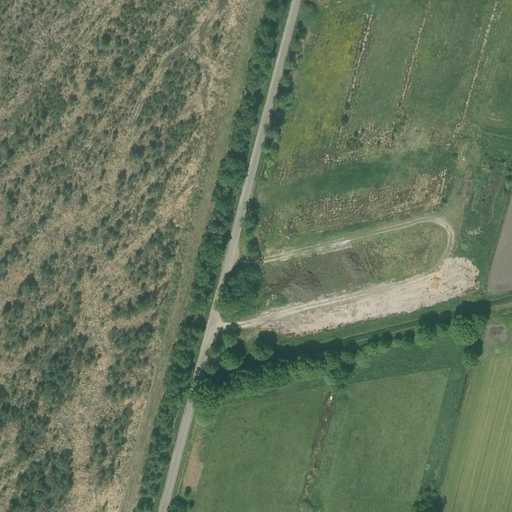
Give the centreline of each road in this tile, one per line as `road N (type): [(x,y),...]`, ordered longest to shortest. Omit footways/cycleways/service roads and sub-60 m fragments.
road 1 (unclassified): [(161,511),(295,0)]
road 2 (track): [(195,384),(511,304)]
